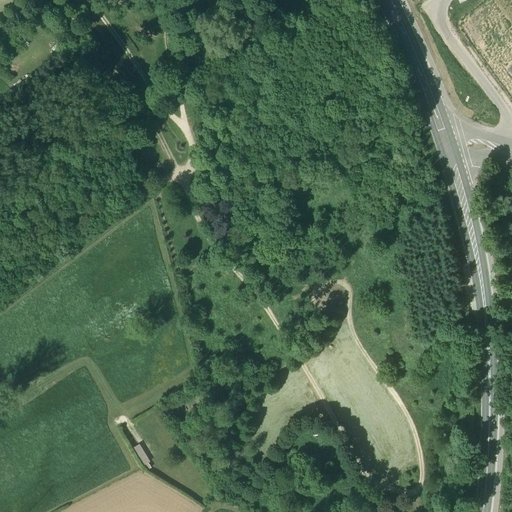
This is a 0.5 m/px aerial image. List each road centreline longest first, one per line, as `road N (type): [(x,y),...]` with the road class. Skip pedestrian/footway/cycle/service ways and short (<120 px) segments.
road 1 (primary): [(482,511),(488,326),(456,158)]
road 2 (primary): [(456,158),(390,0)]
